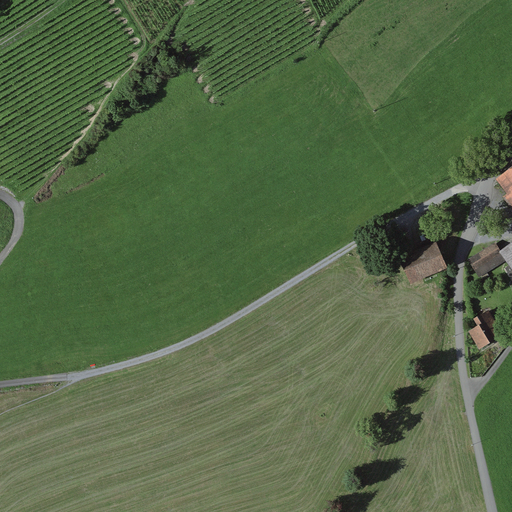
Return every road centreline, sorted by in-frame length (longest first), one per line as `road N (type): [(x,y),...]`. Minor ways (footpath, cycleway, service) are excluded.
road 1 (track): [(483,184),(461,188),(202,335),(79,378),(0,387)]
road 2 (unclassified): [(492,511),(459,350),(457,291),(483,184),(511,153)]
